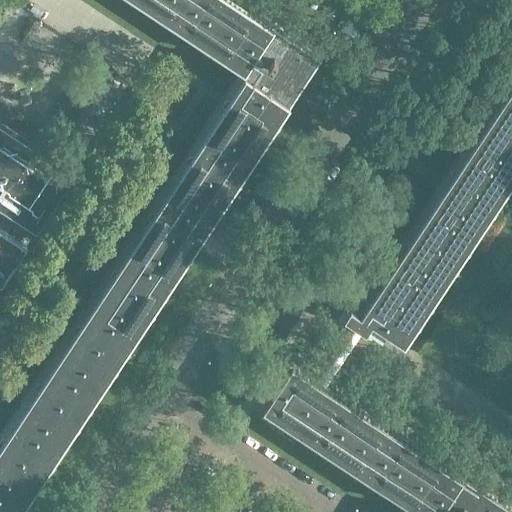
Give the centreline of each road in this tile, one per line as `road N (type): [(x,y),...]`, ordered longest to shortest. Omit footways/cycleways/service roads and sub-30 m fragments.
road 1 (residential): [(161,401),(436,0)]
road 2 (residential): [(335,511),(161,401)]
road 3 (residential): [(161,401),(85,511)]
